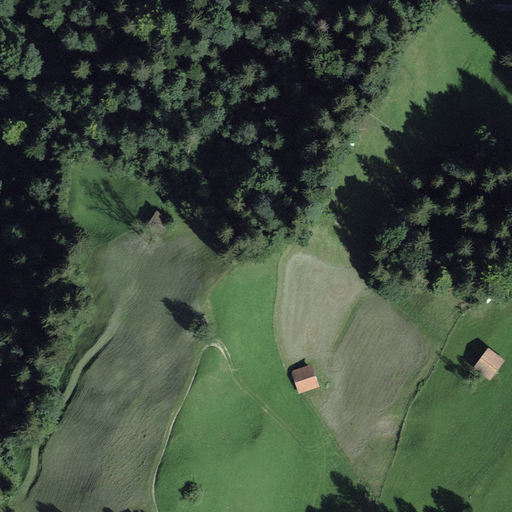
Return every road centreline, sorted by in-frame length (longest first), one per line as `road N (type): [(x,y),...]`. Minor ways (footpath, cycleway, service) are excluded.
road 1 (track): [(290,431),(239,379),(222,343),(210,341),(158,459),(159,511)]
road 2 (track): [(367,0),(235,42),(117,43)]
road 3 (track): [(117,43),(29,83),(0,150)]
